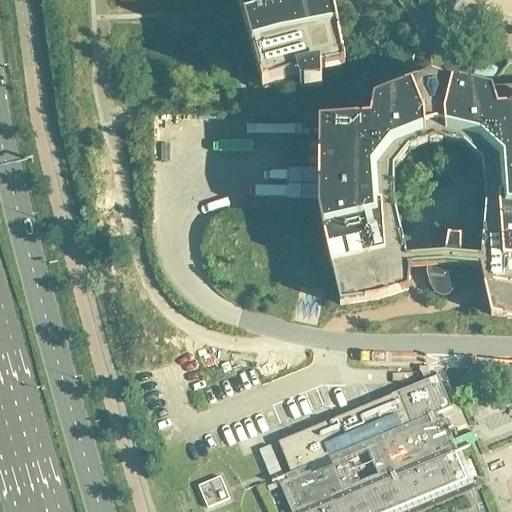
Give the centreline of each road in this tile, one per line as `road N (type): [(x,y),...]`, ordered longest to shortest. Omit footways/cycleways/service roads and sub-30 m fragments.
road 1 (primary): [(101,511),(54,359),(0,130)]
road 2 (primary): [(0,375),(36,511)]
